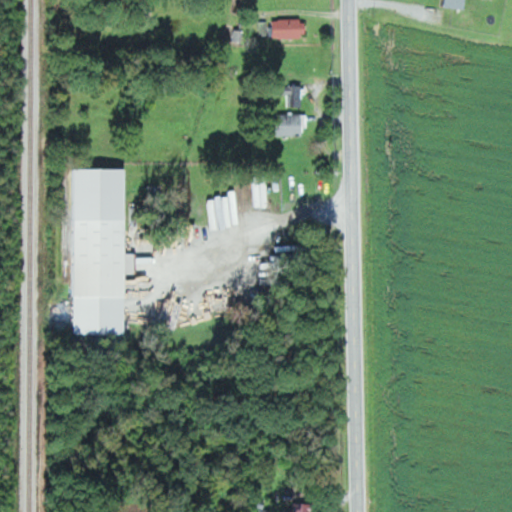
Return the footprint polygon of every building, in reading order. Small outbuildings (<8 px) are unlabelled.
[(445,0),(445,6),(468,8),(468,0),(445,0)] [(277,19),(276,36),(308,37),(309,19),(277,19)] [(304,114),(283,114),(284,136),(305,135),(304,114)] [(79,264),(73,264),(73,295),(79,295),(78,334),(129,334),(130,168),(80,167),(79,264)] [(293,510),(287,510),(287,511),(311,511),(312,504),(293,503),(293,510)]
